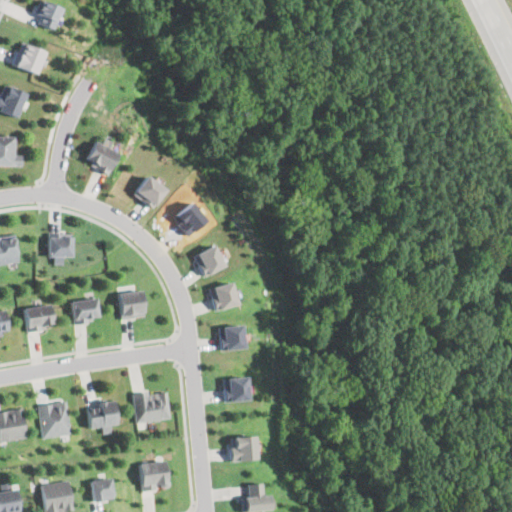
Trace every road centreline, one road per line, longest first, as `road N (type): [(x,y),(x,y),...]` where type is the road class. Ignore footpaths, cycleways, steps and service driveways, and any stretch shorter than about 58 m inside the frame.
road 1 (residential): [(206,511),(190,346),(170,273),(130,227),(103,210),(40,193),(0,198)]
road 2 (residential): [(0,377),(190,346)]
road 3 (residential): [(54,195),(65,132),(89,81)]
